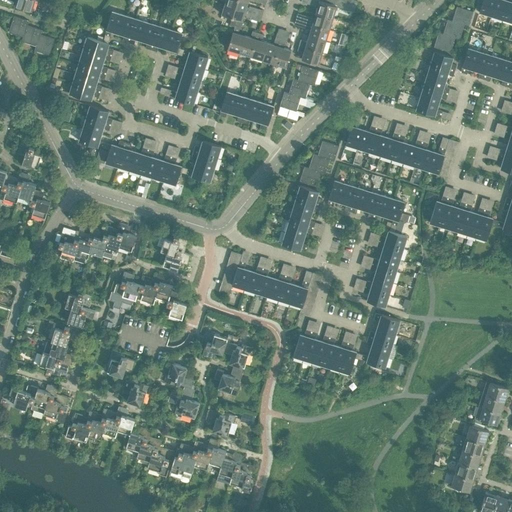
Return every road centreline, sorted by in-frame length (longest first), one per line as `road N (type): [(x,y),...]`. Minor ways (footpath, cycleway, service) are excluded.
road 1 (residential): [(466,134),(452,181),(502,197),(509,175),(477,164),(486,140)]
road 2 (residential): [(0,351),(27,268),(76,185)]
road 3 (tertiary): [(76,185),(0,41)]
road 4 (residential): [(146,107),(158,62),(125,53),(113,98),(131,104)]
road 5 (tertiary): [(209,229),(76,185)]
